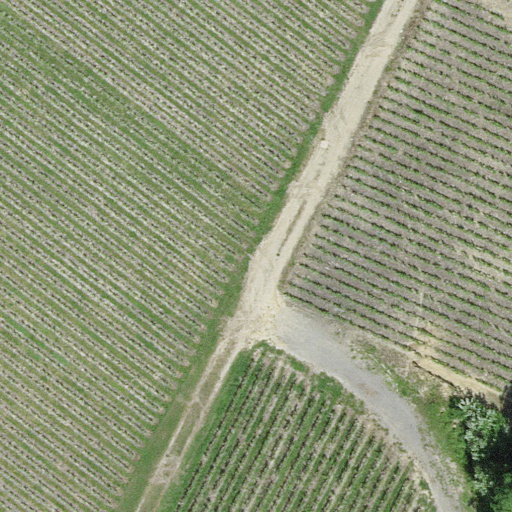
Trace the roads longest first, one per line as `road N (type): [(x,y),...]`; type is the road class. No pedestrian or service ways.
road 1 (track): [(404,0),(251,306),(350,365),(421,421),(464,511)]
road 2 (track): [(251,306),(145,511)]
